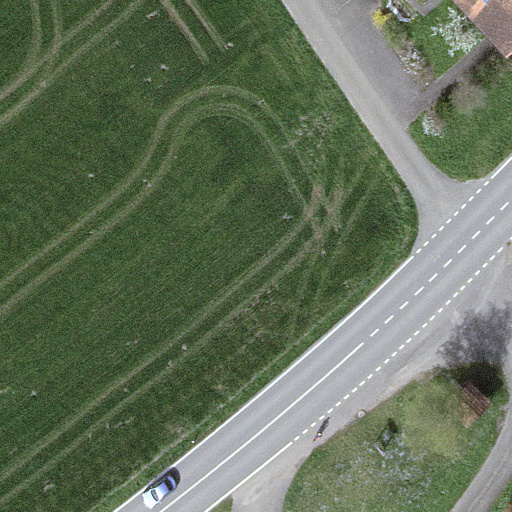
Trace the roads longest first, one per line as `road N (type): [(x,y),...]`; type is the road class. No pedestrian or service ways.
road 1 (secondary): [(157,511),(511,213)]
road 2 (track): [(299,0),(466,254)]
